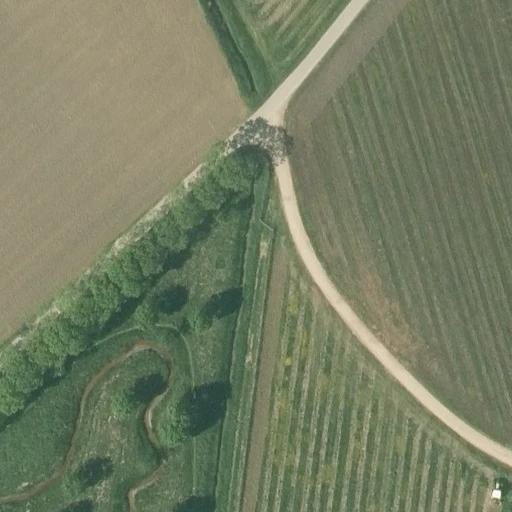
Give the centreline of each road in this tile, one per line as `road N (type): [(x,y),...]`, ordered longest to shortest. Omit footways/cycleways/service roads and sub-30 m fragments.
road 1 (unclassified): [(0,362),(265,113),(359,0)]
road 2 (track): [(511,460),(417,393),(321,283),(294,228),(265,113)]
